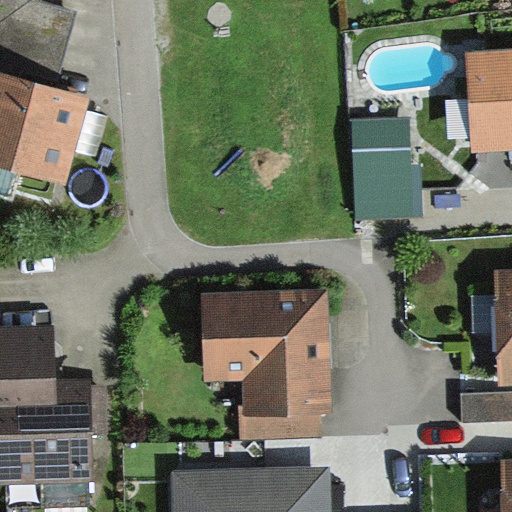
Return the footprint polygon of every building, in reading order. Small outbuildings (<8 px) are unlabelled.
[(511,152),(511,49),(465,53),(471,155),(511,152)] [(90,91),(0,67),(0,164),(66,182),(90,91)] [(409,161),(408,117),(352,119),(354,220),(424,218),(423,160),(409,161)] [(511,269),(496,270),(500,385),(511,384),(511,269)] [(330,409),(328,291),(201,293),(203,380),(245,379),(246,436),(321,435),(321,409),(330,409)] [(52,336),(0,336),(0,427),(7,427),(7,471),(91,469),(89,391),(53,392),(52,336)] [(511,421),(511,391),(464,392),(464,421),(511,421)] [(511,511),(511,459),(501,460),(502,511),(511,511)] [(172,472),(173,511),(328,511),(327,468),(172,472)]
